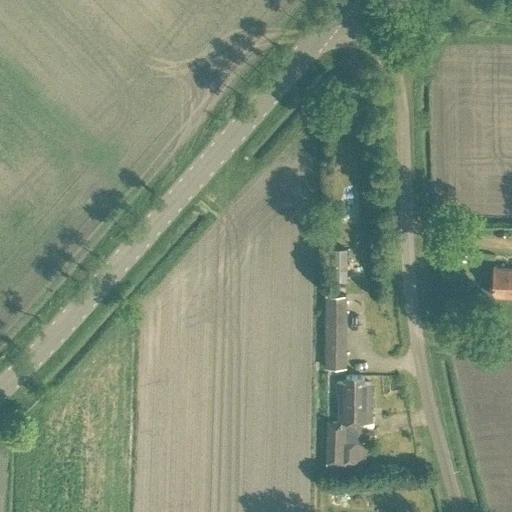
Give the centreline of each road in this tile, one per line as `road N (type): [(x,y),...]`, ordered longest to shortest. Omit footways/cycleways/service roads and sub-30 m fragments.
road 1 (unclassified): [(458,511),(418,350),(401,95),(389,56),(346,5)]
road 2 (secondary): [(0,384),(346,5)]
